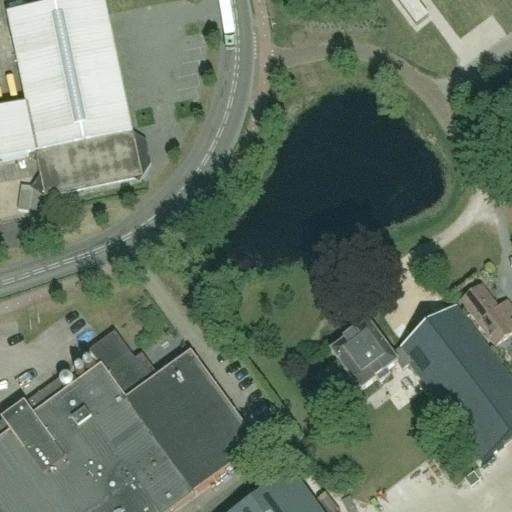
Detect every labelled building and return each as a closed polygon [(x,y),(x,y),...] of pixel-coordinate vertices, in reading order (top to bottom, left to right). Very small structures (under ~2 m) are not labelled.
[(140,178),(121,88),(103,0),(91,0),(8,17),(27,107),(0,112),(0,162),(36,155),(45,198),(140,178)] [(429,19),(414,0),(395,0),(417,28),(429,19)] [(19,212),(29,214),(33,189),(22,188),(19,212)] [(481,289),(461,304),(495,349),(511,335),(511,311),(506,304),(498,310),(481,289)] [(368,326),(331,354),(360,393),(396,366),(402,373),(409,367),(482,464),(511,441),(511,383),(456,309),(392,357),(368,326)] [(89,353),(100,369),(64,395),(55,384),(0,424),(0,511),(172,511),(259,448),(191,354),(151,383),(115,334),(89,353)] [(319,511),(292,475),(240,511),(319,511)]
